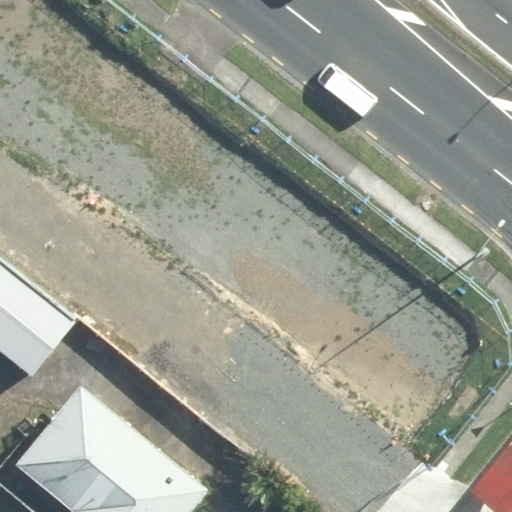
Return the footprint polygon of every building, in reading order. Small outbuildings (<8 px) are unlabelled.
[(0,230),(12,215),(6,210),(71,127),(0,70),(0,230)] [(111,245),(173,167),(109,116),(29,218),(103,276),(121,253),(111,245)] [(302,283),(183,192),(120,274),(255,378),(344,383),(350,286),(302,283)] [(0,340),(40,375),(76,334),(0,267),(0,340)] [(198,511),(217,489),(87,383),(22,464),(78,510),(76,511),(198,511)]
